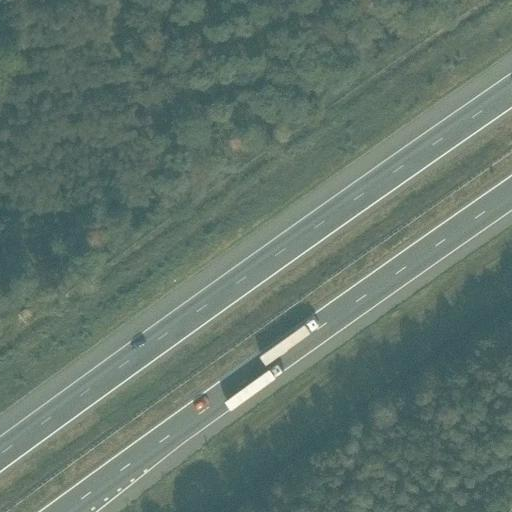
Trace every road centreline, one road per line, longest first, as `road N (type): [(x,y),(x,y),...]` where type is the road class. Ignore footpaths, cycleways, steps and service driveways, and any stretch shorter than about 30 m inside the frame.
road 1 (motorway): [(511,92),(0,455)]
road 2 (motorway): [(64,511),(511,194)]
